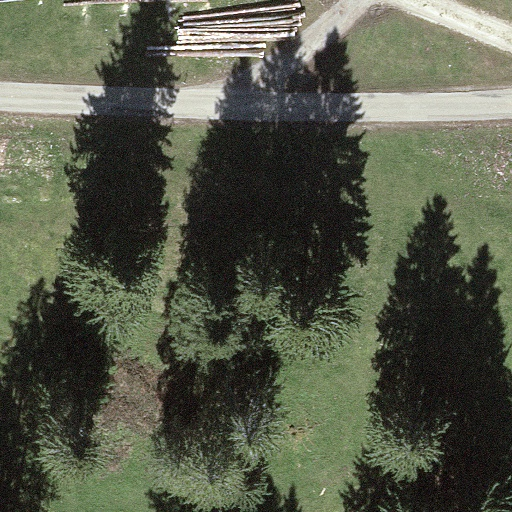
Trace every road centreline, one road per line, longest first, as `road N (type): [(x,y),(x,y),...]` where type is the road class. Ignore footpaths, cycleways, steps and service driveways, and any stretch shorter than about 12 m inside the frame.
road 1 (unclassified): [(0,109),(252,126),(511,116)]
road 2 (track): [(350,0),(252,126)]
road 3 (track): [(511,60),(376,0)]
